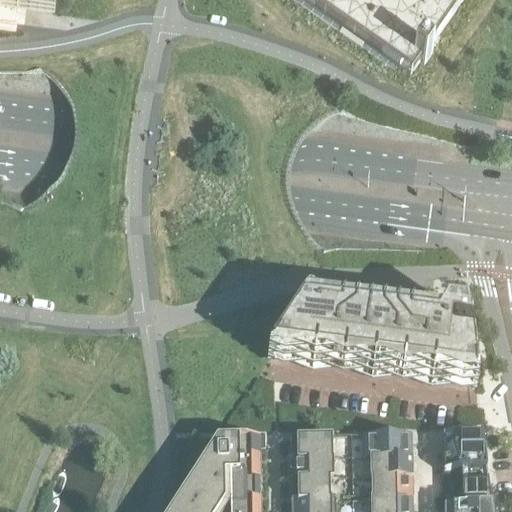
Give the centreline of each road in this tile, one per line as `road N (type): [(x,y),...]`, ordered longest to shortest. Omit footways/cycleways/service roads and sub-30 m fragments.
road 1 (secondary): [(510,192),(0,114)]
road 2 (secondary): [(0,157),(478,228)]
road 3 (residential): [(478,228),(480,273),(511,373)]
